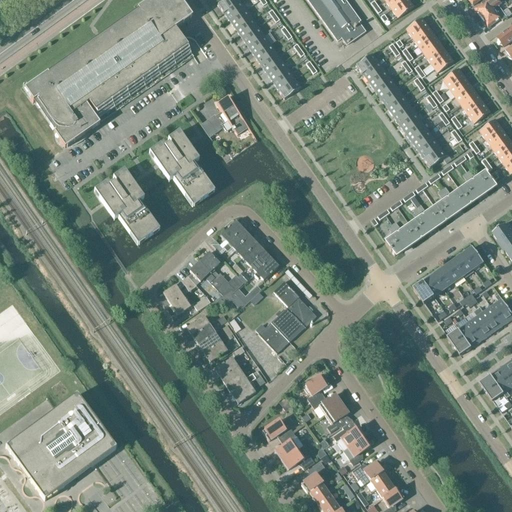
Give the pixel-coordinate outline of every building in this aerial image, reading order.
[(187,23),(192,20),(181,5),(181,4),(179,1),(177,0),(147,0),(147,5),(137,12),(48,75),(24,92),(33,105),(35,104),(55,133),(53,134),(55,137),(57,144),(63,148),(64,150),(67,148),(79,144),(90,133),(99,126),(94,119),(97,117),(101,123),(193,59),(175,32),(187,23),(187,26),(188,26),(187,23)] [(223,16),(224,15),(240,4),(237,0),(227,0),(217,7),(223,16)] [(306,0),(337,43),(342,40),(341,39),(350,31),(356,39),(365,33),(358,23),(360,22),(343,0),(306,0)] [(388,0),(385,3),(391,12),(407,0),(388,0)] [(407,0),(391,12),(397,21),(414,9),(407,0)] [(481,21),(499,8),(502,5),(498,0),(486,0),(487,2),(475,11),(476,13),(476,14),(481,21)] [(246,12),(240,4),(224,15),(230,24),(246,12)] [(506,19),(499,8),(481,21),(485,27),(485,26),(488,29),(500,20),(502,22),(506,19)] [(230,24),(236,32),(252,21),(246,12),(230,24)] [(405,32),(412,41),(428,29),(421,20),(405,32)] [(236,32),(242,41),(258,30),(252,21),(236,32)] [(511,28),(497,39),(498,41),(497,43),(500,46),(502,46),(503,48),(511,42),(511,28)] [(412,41),(418,49),(434,38),(428,29),(412,41)] [(264,38),(258,30),(242,41),(248,50),(264,38)] [(356,39),(350,31),(341,39),(342,40),(346,46),(356,39)] [(270,47),(264,38),(248,50),(254,58),(270,47)] [(440,46),(434,38),(418,49),(424,58),(440,46)] [(431,66),(447,55),(440,46),(424,58),(431,66)] [(270,47),(254,58),(260,67),(276,55),(270,47)] [(276,55),(260,67),(266,76),(283,64),(276,55)] [(361,76),(378,64),(372,56),(373,56),(372,55),(355,68),(361,76)] [(447,55),(431,66),(437,75),(453,64),(447,55)] [(266,76),(272,84),(289,73),(283,64),(266,76)] [(361,76),(362,76),(368,84),(384,73),(378,64),(361,76)] [(449,91),(465,80),(458,71),(442,82),(449,91)] [(295,81),(289,73),(272,84),(278,93),(295,81)] [(368,84),(374,93),(390,81),(384,73),(368,84)] [(465,80),(449,91),(455,100),(471,88),(465,80)] [(300,89),(295,81),(278,93),(284,102),(301,89),(300,89)] [(397,90),(390,81),(374,93),(380,102),(397,90)] [(455,100),(461,109),(477,97),(471,88),(455,100)] [(387,110),(403,99),(397,90),(380,102),(387,110)] [(483,106),(477,97),(461,109),(467,117),(483,106)] [(403,99),(387,110),(393,119),(409,107),(403,99)] [(214,117),(200,127),(209,139),(223,129),(221,127),(227,123),(237,137),(248,129),(238,115),(240,113),(235,106),(233,108),(227,100),(216,108),(221,114),(215,118),(214,117)] [(483,106),(467,117),(474,126),(490,115),(483,106)] [(409,107),(393,119),(399,127),(415,116),(409,107)] [(399,127),(405,136),(421,124),(415,116),(399,127)] [(479,133),(485,142),(501,131),(495,121),(479,133)] [(428,133),(421,124),(405,136),(411,145),(428,133)] [(507,139),(501,131),(485,142),(491,151),(507,139)] [(418,153),(434,142),(428,133),(411,145),(418,153)] [(169,183),(173,180),(192,208),(214,193),(195,165),(199,162),(179,134),(149,154),(169,183)] [(491,151),(497,159),(511,148),(511,145),(507,139),(491,151)] [(423,162),(440,150),(434,142),(418,153),(424,161),(423,162)] [(511,161),(511,148),(497,159),(504,168),(511,161)] [(445,158),(440,150),(423,162),(429,170),(446,158),(445,158)] [(137,247),(155,234),(159,231),(140,203),(144,200),(124,172),(94,193),(114,221),(118,219),(137,247)] [(474,178),(470,172),(462,177),(466,183),(474,178)] [(459,192),(469,206),(494,188),(484,174),(474,182),(472,181),(471,182),(470,184),(459,192)] [(445,189),(437,195),(442,201),(449,195),(445,189)] [(434,209),(444,223),(469,206),(459,192),(449,199),(448,198),(446,200),(445,201),(434,209)] [(420,206),(412,212),(417,218),(424,213),(420,206)] [(410,226),(419,240),(444,223),(434,209),(424,216),(423,216),(421,217),(421,218),(410,226)] [(235,223),(220,237),(228,246),(243,231),(235,223)] [(395,224),(387,230),(392,236),(399,231),(395,224)] [(384,244),(394,258),(419,240),(410,226),(399,234),(398,234),(396,235),(396,236),(384,244)] [(501,247),(511,239),(511,236),(505,226),(492,235),(501,247)] [(231,249),(232,251),(235,253),(250,238),(243,231),(228,246),(224,249),(227,253),(231,249)] [(235,253),(239,257),(241,260),(257,246),(250,238),(235,253)] [(511,239),(501,247),(509,259),(511,256),(511,239)] [(211,246),(219,254),(223,250),(215,242),(211,246)] [(241,260),(246,265),(249,268),(264,253),(257,246),(241,260)] [(463,256),(474,271),(484,264),(473,249),(463,256)] [(254,274),(255,275),(271,261),(264,253),(249,268),(247,270),(250,273),(252,272),(254,274)] [(209,255),(199,264),(221,287),(225,282),(220,276),(218,278),(212,272),(219,266),(209,255)] [(474,271),(463,256),(453,263),(464,278),(474,271)] [(271,261),(255,275),(254,277),(258,281),(259,280),(262,283),(278,268),(274,263),(271,261)] [(464,278),(453,263),(443,270),(454,285),(464,278)] [(210,285),(210,286),(219,295),(229,286),(228,285),(225,282),(221,287),(199,264),(189,273),(200,284),(205,279),(210,285)] [(433,277),(444,292),(454,285),(443,270),(433,277)] [(219,295),(222,298),(230,293),(231,294),(231,293),(232,293),(234,295),(244,286),(236,277),(228,285),(229,286),(219,295)] [(444,292),(433,277),(423,284),(434,300),(444,292)] [(183,298),(178,292),(184,288),(189,294),(196,288),(187,279),(182,283),(182,284),(176,288),(175,287),(163,296),(170,307),(183,298)] [(484,285),(487,289),(493,285),(490,281),(484,285)] [(276,358),(316,320),(314,318),(298,301),(298,300),(284,284),(272,295),(287,310),(263,333),(260,329),(257,333),(260,336),(258,337),(276,358)] [(434,300),(423,284),(413,291),(424,307),(434,300)] [(253,299),(261,291),(257,287),(245,298),(239,291),(234,296),(245,307),(249,302),(253,299)] [(474,292),(477,296),(483,292),(480,288),(474,292)] [(230,293),(222,298),(228,304),(235,300),(231,293),(231,294),(230,293)] [(471,303),(475,300),(472,296),(466,300),(468,304),(471,303)] [(498,303),(491,308),(504,327),(511,321),(511,315),(499,296),(495,299),(498,303)] [(190,309),(183,298),(170,307),(177,318),(190,309)] [(222,298),(209,306),(213,313),(228,304),(222,298)] [(206,299),(193,307),(197,313),(210,305),(206,299)] [(253,299),(249,302),(254,307),(257,304),(253,299)] [(462,309),(466,305),(468,304),(466,300),(459,305),(462,309)] [(240,302),(235,306),(240,311),(245,307),(240,302)] [(448,311),(450,315),(457,310),(454,306),(448,311)] [(481,309),(477,312),(493,334),(504,327),(491,308),(484,314),(481,309)] [(476,319),(469,324),(482,342),(493,334),(477,312),(473,314),(476,319)] [(438,318),(440,322),(447,317),(444,313),(438,318)] [(206,322),(205,320),(203,318),(186,330),(192,339),(209,327),(206,322)] [(455,327),(458,331),(471,350),(482,342),(469,324),(462,329),(459,325),(455,327)] [(215,335),(209,327),(192,339),(197,347),(215,335)] [(460,358),(471,350),(458,331),(447,339),(460,358)] [(220,343),(215,335),(197,347),(203,356),(220,343)] [(227,353),(220,343),(203,356),(209,365),(227,353)] [(234,353),(237,357),(244,353),(241,349),(234,353)] [(234,364),(232,360),(214,372),(220,380),(239,367),(236,363),(234,364)] [(511,361),(501,369),(511,384),(511,361)] [(240,367),(239,367),(220,380),(225,389),(243,377),(237,369),(240,367)] [(511,389),(511,384),(501,369),(490,377),(503,396),(506,400),(510,397),(507,393),(511,389)] [(245,380),(243,377),(225,389),(231,397),(249,385),(255,381),(252,376),(245,380)] [(254,379),(260,388),(265,384),(259,376),(254,379)] [(503,396),(490,377),(479,385),(492,403),(503,396)] [(317,395),(328,387),(321,378),(305,389),(311,398),(307,401),(310,406),(321,399),(317,395)] [(249,385),(231,397),(237,407),(255,394),(249,385)] [(116,451),(76,397),(5,449),(44,503),(116,451)] [(310,406),(314,411),(318,408),(325,418),(341,406),(335,397),(324,404),(321,399),(310,406)] [(325,418),(331,427),(327,430),(330,435),(340,428),(337,423),(348,416),(341,406),(325,418)] [(279,436),(282,441),(292,434),(289,429),(285,432),(278,422),(261,434),(268,443),(279,436)] [(336,444),(343,453),(364,439),(357,429),(347,437),(343,432),(333,439),(336,444)] [(285,446),(275,453),(281,462),(298,451),(291,442),(296,439),(292,434),(282,441),(285,446)] [(364,439),(343,453),(353,467),(363,460),(360,455),(370,448),(364,439)] [(298,451),(281,462),(288,472),(298,464),(304,472),(314,465),(308,458),(309,457),(302,448),(298,451)] [(352,474),(356,479),(358,482),(359,481),(363,487),(369,482),(370,483),(382,474),(383,474),(385,473),(378,463),(367,470),(364,466),(352,474)] [(309,494),(322,485),(315,476),(324,470),(320,464),(307,473),(311,479),(301,486),(307,496),(309,494)] [(382,474),(370,483),(376,492),(389,483),(383,474),(382,474)] [(395,492),(389,483),(376,492),(382,501),(395,492)] [(328,494),(322,485),(309,494),(315,503),(328,494)] [(382,501),(389,510),(385,511),(396,511),(393,507),(403,500),(397,490),(395,492),(382,501)] [(334,503),(331,499),(328,494),(315,503),(322,511),(334,503)] [(340,511),(334,503),(322,511),(321,511),(340,511)]
